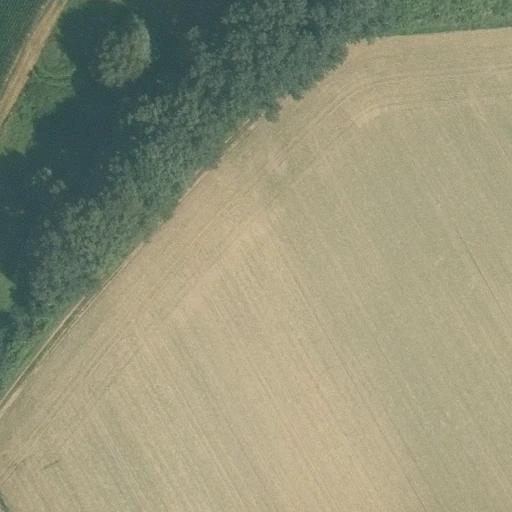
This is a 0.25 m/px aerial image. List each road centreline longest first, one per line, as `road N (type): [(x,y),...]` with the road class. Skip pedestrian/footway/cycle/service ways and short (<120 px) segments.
road 1 (track): [(0,410),(212,158),(376,0)]
road 2 (track): [(0,115),(57,0)]
